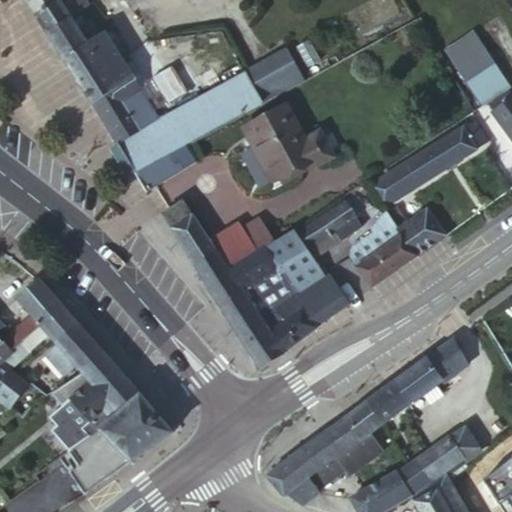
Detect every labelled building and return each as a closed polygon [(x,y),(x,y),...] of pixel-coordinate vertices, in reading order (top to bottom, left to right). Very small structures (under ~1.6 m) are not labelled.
[(25,0),(35,15),(58,0),(57,0),(25,0)] [(35,15),(47,33),(70,18),(58,0),(35,15)] [(58,0),(70,18),(81,11),(73,0),(58,0)] [(73,0),(81,11),(88,6),(84,0),(73,0)] [(47,33),(62,58),(86,43),(70,18),(47,33)] [(412,32),(422,26),(418,18),(408,24),(412,32)] [(62,58),(80,85),(121,58),(103,31),(86,43),(62,58)] [(284,49),(242,72),(261,103),(302,81),(284,49)] [(447,67),(463,95),(490,77),(473,50),(447,67)] [(80,85),(116,142),(154,120),(136,93),(142,89),(121,58),(80,85)] [(184,144),(261,103),(242,72),(154,120),(116,142),(135,171),(184,144)] [(490,77),(463,95),(472,109),(499,91),(491,77),(490,77)] [(511,98),(492,112),(505,131),(511,126),(511,98)] [(306,140),(284,104),(242,127),(252,145),(257,143),(277,178),(298,167),(314,157),(315,157),(306,140)] [(473,120),(379,180),(392,200),(486,141),(473,120)] [(318,166),(320,165),(331,159),(332,152),(323,136),(316,134),(306,140),(315,157),(314,157),(318,166)] [(257,143),(252,145),(272,181),(277,178),(257,143)] [(150,179),(155,186),(194,161),(184,144),(135,171),(143,184),(150,179)] [(314,157),(298,167),(303,174),(318,166),(314,157)] [(143,184),(147,190),(155,186),(150,179),(143,184)] [(162,213),(194,264),(215,250),(213,246),(208,241),(182,201),(162,213)] [(326,213),(337,230),(354,218),(344,202),(326,213)] [(437,239),(444,234),(425,208),(407,222),(397,229),(393,223),(385,210),(369,231),(371,233),(349,248),(348,256),(370,287),(428,246),(437,239)] [(194,264),(229,319),(250,305),(240,289),(275,268),(281,264),(337,230),(326,213),(266,251),(264,246),(256,251),(243,259),(228,270),(215,250),(194,264)] [(397,229),(407,222),(403,216),(393,223),(397,229)] [(264,246),(272,241),(258,217),(241,229),(256,251),(264,246)] [(238,222),(224,231),(228,237),(243,259),(256,251),(241,229),(238,222)] [(224,231),(208,241),(213,246),(228,237),(224,231)] [(213,246),(215,250),(228,270),(243,259),(228,237),(213,246)] [(281,264),(275,268),(278,273),(284,269),(281,264)] [(240,289),(250,305),(252,306),(267,296),(278,289),(287,302),(300,293),(284,269),(278,273),(275,268),(240,289)] [(319,279),(328,274),(324,268),(315,274),(319,279)] [(276,355),(349,303),(328,274),(319,279),(300,293),(287,302),(276,309),(283,320),(262,335),(276,355)] [(33,315),(12,333),(21,344),(63,307),(39,281),(18,299),(33,315)] [(267,296),(276,309),(287,302),(278,289),(267,296)] [(259,367),(276,355),(262,335),(283,320),(276,309),(267,296),(252,306),(250,305),(229,319),(259,367)] [(57,342),(77,324),(63,307),(21,344),(29,352),(50,334),(57,342)] [(0,338),(2,341),(12,333),(0,323),(0,338)] [(82,371),(104,354),(77,324),(57,342),(43,354),(61,375),(75,363),(80,369),(82,371)] [(21,344),(12,333),(2,341),(0,338),(0,388),(16,375),(9,370),(29,352),(21,344)] [(452,340),(394,382),(409,403),(440,382),(441,384),(467,365),(452,340)] [(120,414),(141,396),(104,354),(82,371),(82,372),(120,414)] [(66,380),(80,369),(75,363),(61,375),(66,380)] [(51,430),(68,453),(102,430),(120,414),(82,372),(52,394),(64,408),(51,419),(56,426),(51,430)] [(0,388),(0,399),(23,418),(32,406),(19,396),(28,385),(16,375),(0,388)] [(394,382),(366,402),(381,423),(409,403),(394,382)] [(102,430),(133,460),(172,432),(141,396),(120,414),(102,430)] [(265,475),(282,496),(290,490),(300,504),(301,504),(319,492),(316,489),(342,470),(345,475),(379,451),(367,434),(381,423),(366,402),(265,475)] [(449,436),(464,457),(478,448),(462,426),(449,436)] [(133,460),(102,430),(68,453),(77,467),(81,473),(72,479),(84,495),(133,460)] [(415,460),(430,482),(442,473),(464,457),(449,436),(415,460)] [(469,463),(461,470),(469,482),(494,468),(487,454),(469,463)] [(415,460),(396,474),(411,497),(430,482),(415,460)] [(72,479),(81,473),(77,467),(68,473),(72,479)] [(511,498),(494,468),(469,482),(485,511),(505,511),(511,508),(511,498)] [(351,498),(359,511),(385,511),(411,497),(396,474),(395,471),(351,498)] [(430,482),(411,497),(414,502),(447,482),(442,473),(430,482)] [(465,511),(447,482),(414,502),(419,511),(465,511)]
